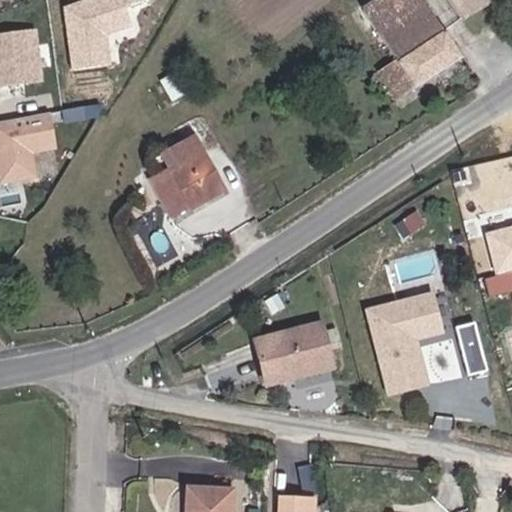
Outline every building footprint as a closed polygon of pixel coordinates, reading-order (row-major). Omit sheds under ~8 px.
[(133,28),(122,0),(83,0),(65,6),(71,74),(110,68),(109,36),(133,28)] [(413,87),(458,57),(420,4),(396,20),(381,0),(374,0),(358,11),(383,46),(413,87)] [(444,0),(462,25),(501,0),(444,0)] [(37,33),(0,36),(0,89),(42,85),(37,33)] [(399,96),(413,87),(383,46),(370,55),(399,96)] [(50,113),(0,121),(0,185),(0,187),(39,180),(35,155),(57,151),(50,113)] [(192,205),(231,182),(197,129),(159,150),(172,171),(191,203),(192,205)] [(175,210),(191,203),(172,171),(156,180),(175,210)] [(511,222),(501,225),(508,264),(511,262),(511,222)] [(370,310),(388,400),(430,391),(420,343),(445,338),(436,296),(370,310)] [(466,374),(492,368),(480,319),(454,325),(466,374)] [(266,388),(333,369),(321,327),(255,346),(266,388)] [(221,511),(223,487),(182,485),(180,511),(221,511)] [(314,511),(316,493),(282,488),(279,511),(314,511)]
